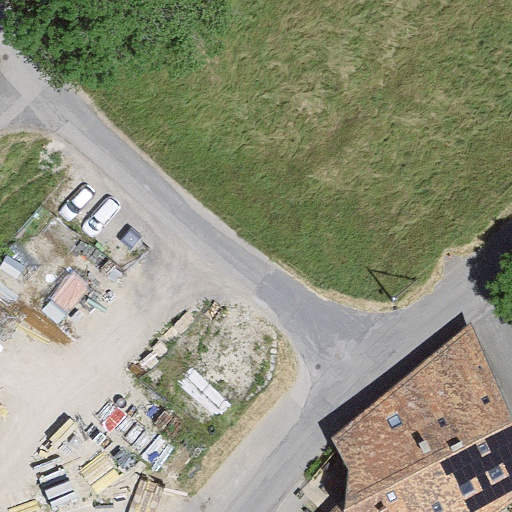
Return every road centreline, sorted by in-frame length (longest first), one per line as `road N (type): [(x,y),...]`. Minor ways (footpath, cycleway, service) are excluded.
road 1 (residential): [(373,367),(69,121),(37,75)]
road 2 (residential): [(511,240),(373,367)]
road 3 (residential): [(373,367),(256,511)]
